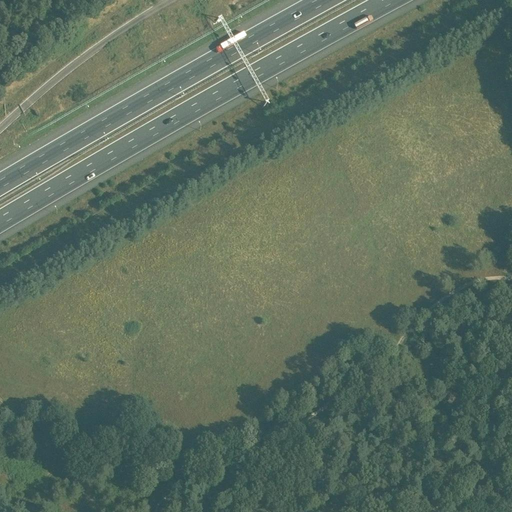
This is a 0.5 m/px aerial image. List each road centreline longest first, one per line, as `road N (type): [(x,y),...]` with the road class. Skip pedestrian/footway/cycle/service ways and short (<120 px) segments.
road 1 (motorway): [(0,224),(395,0)]
road 2 (motorway): [(325,0),(0,185)]
road 3 (track): [(511,280),(471,282),(445,297),(359,387),(257,449)]
